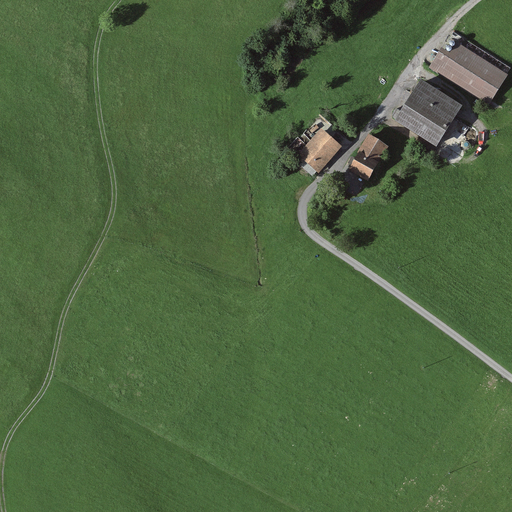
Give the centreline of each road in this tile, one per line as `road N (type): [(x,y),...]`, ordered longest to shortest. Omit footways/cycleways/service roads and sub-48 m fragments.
road 1 (track): [(123,0),(99,30),(95,93),(115,198),(62,315),(49,383),(5,445),(5,511)]
road 2 (track): [(511,379),(303,219),(308,192),(477,0)]
